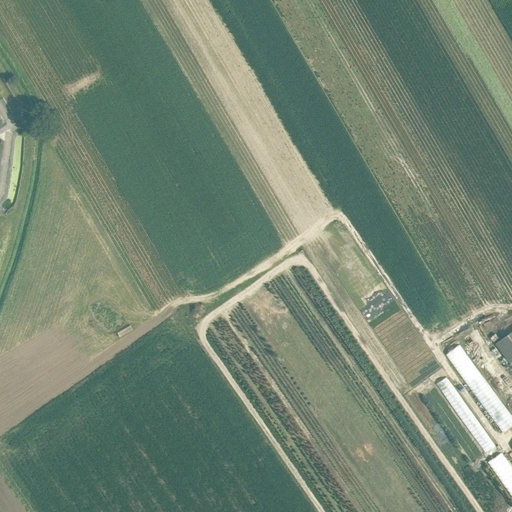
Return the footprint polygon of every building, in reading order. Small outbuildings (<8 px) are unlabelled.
[(511,365),(511,330),(495,343),(510,363),(511,365)] [(445,349),(500,433),(511,425),(511,419),(459,340),(445,349)] [(494,446),(448,375),(437,382),(483,453),(494,446)] [(471,461),(482,454),(436,387),(425,394),(471,461)] [(488,460),(511,497),(511,464),(503,451),(488,460)] [(0,511),(21,511),(0,476),(0,511)]
